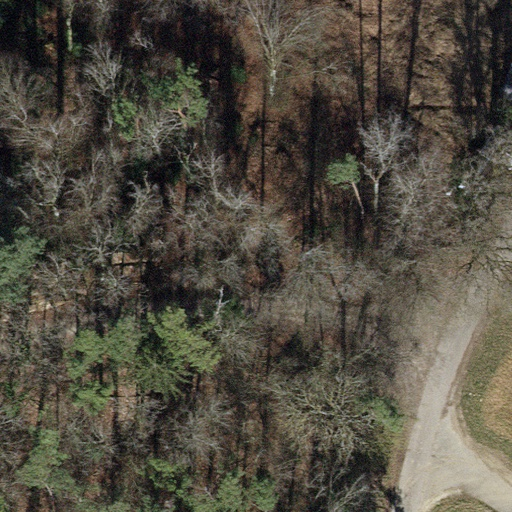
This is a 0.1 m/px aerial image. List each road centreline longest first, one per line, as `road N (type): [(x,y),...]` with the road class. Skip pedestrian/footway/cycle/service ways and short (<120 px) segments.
road 1 (track): [(0,345),(94,323),(283,307),(439,347)]
road 2 (track): [(404,511),(439,347),(511,229)]
road 3 (track): [(511,503),(469,457),(439,347)]
